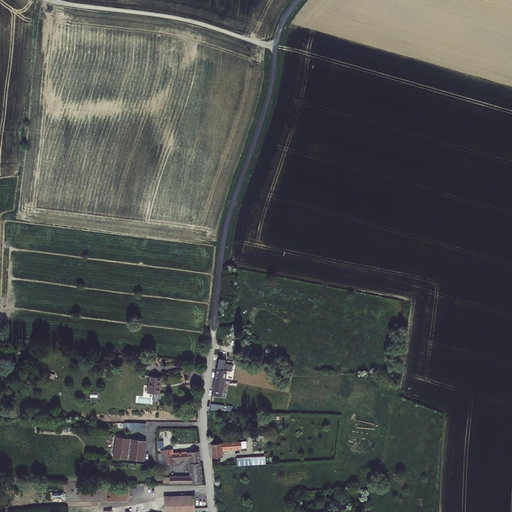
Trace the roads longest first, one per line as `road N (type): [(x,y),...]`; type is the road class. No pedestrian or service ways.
road 1 (unclassified): [(214,511),(203,402),(220,260),(270,91),(275,47)]
road 2 (unclassified): [(49,0),(177,17),(275,47)]
road 3 (track): [(488,105),(275,47)]
